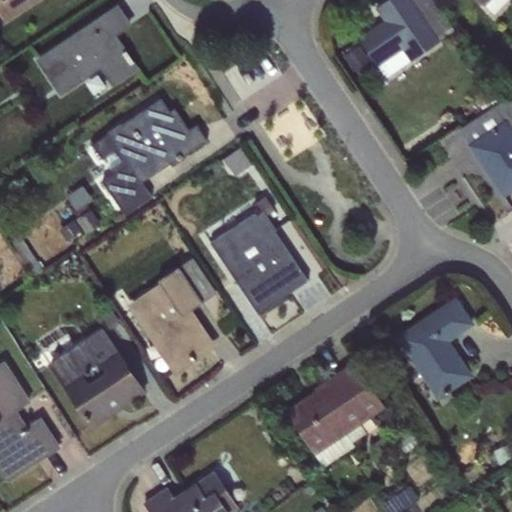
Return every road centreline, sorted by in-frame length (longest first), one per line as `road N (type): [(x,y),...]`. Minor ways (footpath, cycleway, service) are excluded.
road 1 (residential): [(430,246),(421,262),(79,492)]
road 2 (residential): [(269,17),(430,246)]
